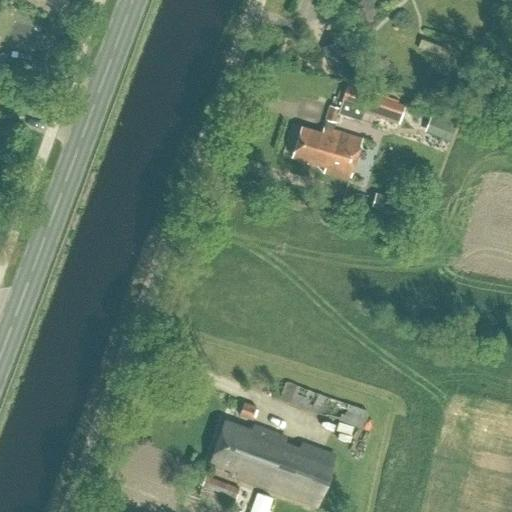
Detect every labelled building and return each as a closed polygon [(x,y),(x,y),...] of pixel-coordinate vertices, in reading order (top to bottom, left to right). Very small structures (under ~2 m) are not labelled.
[(452,0),(448,6),(459,15),(469,3),(465,0),(452,0)] [(321,48),(333,73),(354,64),(342,38),(321,48)] [(346,86),(339,109),(329,106),(324,119),(334,122),(337,113),(360,121),(363,112),(398,124),(404,105),(346,86)] [(442,136),(445,122),(429,118),(425,132),(442,136)] [(301,128),(291,157),(324,167),(323,173),(349,181),(362,140),(323,128),(321,134),(301,128)] [(408,220),(412,203),(375,192),(370,209),(408,220)] [(367,410),(284,381),(278,400),(361,429),(367,410)] [(239,415),(251,420),(256,407),(243,403),(239,415)] [(308,418),(305,428),(336,437),(339,427),(308,418)] [(223,421),(209,462),(230,470),(229,475),(316,507),(334,456),(301,444),(298,449),(284,444),(285,438),(253,426),(251,431),(223,421)] [(201,486),(236,500),(240,489),(205,475),(201,486)] [(267,511),(272,499),(256,494),(249,511),(267,511)]
